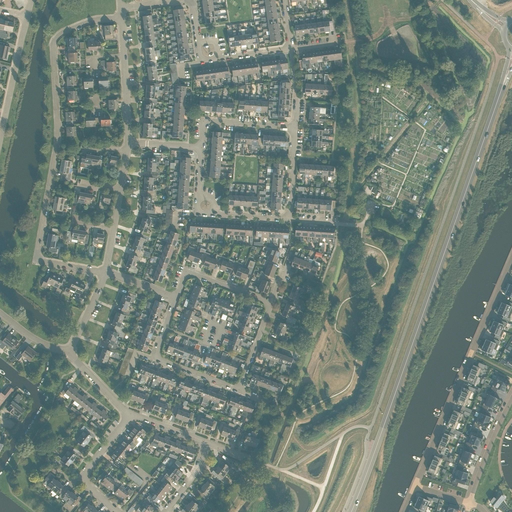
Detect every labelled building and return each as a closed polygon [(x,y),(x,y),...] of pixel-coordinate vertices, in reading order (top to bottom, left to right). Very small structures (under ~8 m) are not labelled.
[(174,16),(184,15),(183,9),(173,11),(173,14),(168,15),(168,17),(174,17),(174,16)] [(143,23),(157,22),(157,19),(151,20),(151,16),(152,16),(152,13),(146,14),(146,17),(142,17),(143,23)] [(12,32),(14,23),(4,21),(4,20),(0,19),(0,37),(6,39),(7,34),(5,34),(6,31),(12,32)] [(144,30),(153,29),(152,25),(158,24),(157,22),(143,23),(144,30)] [(240,24),(238,24),(238,30),(239,36),(241,46),(246,45),(245,35),(242,36),(241,30),(240,24)] [(105,40),(113,40),(113,26),(104,27),(105,40)] [(150,45),(156,44),(155,41),(154,41),(154,38),(159,37),(159,34),(145,36),(146,42),(149,42),(150,45)] [(68,51),(74,50),(74,47),(76,47),(76,38),(67,39),(67,48),(68,48),(68,51)] [(97,43),(96,41),(88,42),(88,50),(100,50),(100,43),(97,43)] [(145,55),(160,53),(159,50),(154,51),(153,48),(156,47),(156,44),(150,45),(150,48),(145,49),(145,55)] [(1,46),(0,46),(0,57),(6,59),(8,52),(9,52),(10,48),(1,46)] [(336,60),(337,60),(341,59),(341,64),(344,64),(343,59),(342,59),(341,49),(334,50),(336,60)] [(74,50),(68,51),(68,54),(68,63),(77,62),(76,53),(75,53),(74,50)] [(338,65),(337,60),(336,60),(334,50),(328,51),(329,61),(331,61),(334,60),(335,65),(338,65)] [(331,66),(331,61),(329,61),(328,51),(322,52),(323,62),(324,62),(328,61),(329,66),(331,66)] [(325,67),(324,62),(323,62),(322,52),(315,53),(317,63),(318,63),(322,62),(322,67),(325,67)] [(150,64),(156,63),(156,60),(155,60),(154,57),(160,56),(160,53),(145,55),(146,62),(150,61),(150,64)] [(319,68),(318,63),(317,63),(315,53),(309,54),(310,64),(311,63),(315,63),(316,68),(319,68)] [(312,68),(311,63),(310,64),(309,54),(302,55),(304,64),(309,64),(310,69),(312,68)] [(281,70),(283,70),(286,69),(287,74),(290,74),(289,69),(288,69),(286,59),(280,60),(281,70)] [(107,63),(106,60),(100,61),(100,66),(106,66),(107,72),(115,71),(115,62),(107,63)] [(283,75),(283,70),(281,70),(280,60),(274,61),(275,71),(276,71),(280,70),(281,75),(283,75)] [(277,76),(276,71),(275,71),(274,61),(267,62),(269,72),(270,72),(274,71),(274,76),(277,76)] [(271,77),(270,72),(269,72),(267,62),(261,63),(262,73),(267,72),(268,77),(271,77)] [(148,74),(162,72),(162,69),(156,70),(156,67),(157,67),(156,63),(150,64),(151,67),(147,68),(148,74)] [(252,74),(253,74),(257,73),(257,78),(260,78),(259,73),(258,73),(257,63),(250,64),(252,74)] [(254,79),(253,74),(252,74),(250,64),(244,65),(245,75),(247,75),(250,74),(251,79),(254,79)] [(247,80),(247,75),(245,75),(244,65),(238,66),(239,76),(240,76),(244,75),(245,80),(247,80)] [(241,81),(240,76),(239,76),(238,66),(231,67),(232,77),(238,76),(238,81),(241,81)] [(222,78),(223,78),(227,77),(228,82),(230,82),(230,77),(228,77),(227,67),(221,68),(222,78)] [(224,83),(223,78),(222,78),(221,68),(214,69),(216,79),(217,79),(221,78),(221,83),(224,83)] [(218,84),(217,79),(216,79),(214,69),(208,70),(209,80),(211,80),(214,79),(215,84),(218,84)] [(211,85),(211,80),(209,80),(208,70),(202,71),(203,81),(204,81),(208,80),(209,85),(211,85)] [(205,86),(204,81),(203,81),(202,71),(195,72),(196,82),(202,81),(202,86),(205,86)] [(162,72),(148,74),(149,80),(157,79),(157,76),(162,75),(162,72)] [(67,89),(74,89),(73,86),(75,86),(75,77),(66,77),(67,86),(67,89)] [(95,79),(96,86),(99,86),(99,87),(108,87),(107,78),(98,79),(95,79)] [(96,86),(95,79),(92,79),(83,80),(84,88),(93,88),(93,86),(96,86)] [(326,85),(324,85),(320,85),(321,80),(318,80),(318,85),(319,85),(318,95),(325,95),(326,85)] [(326,85),(325,95),(332,96),(332,85),(327,85),(327,80),(324,80),(324,85),(326,85)] [(146,92),(160,93),(160,90),(155,90),(155,87),(158,87),(159,84),(151,84),(151,86),(146,86),(146,92)] [(74,89),(67,89),(67,92),(68,101),(76,101),(76,92),(74,92),(74,89)] [(160,96),(160,93),(146,92),(145,99),(149,99),(149,102),(155,102),(155,99),(154,99),(154,96),(160,96)] [(109,110),(117,109),(117,100),(108,101),(109,110)] [(155,106),(155,102),(149,102),(148,105),(145,105),(144,111),(159,112),(159,109),(153,109),(153,106),(155,106)] [(158,115),(159,112),(144,111),(144,118),(148,118),(147,121),(154,122),(155,118),(152,118),(153,115),(158,115)] [(66,125),(73,124),(72,121),(74,121),(74,112),(65,113),(66,122),(66,125)] [(98,118),(98,125),(101,125),(101,126),(110,126),(109,117),(100,118),(98,118)] [(98,125),(98,118),(94,118),(85,119),(86,127),(95,127),(95,125),(98,125)] [(154,125),(154,122),(147,121),(147,124),(143,124),(143,130),(157,131),(160,132),(160,129),(157,129),(157,128),(152,128),(152,125),(154,125)] [(73,124),(66,125),(66,128),(67,137),(75,136),(75,127),(73,127),(73,124)] [(260,145),(260,138),(258,138),(258,135),(252,135),(251,145),(255,145),(254,151),(257,151),(257,145),(260,145)] [(268,146),(269,136),(263,136),(263,138),(260,138),(260,145),(262,145),(262,146),(266,146),(266,152),(268,152),(268,146)] [(91,165),(93,156),(86,155),(86,157),(82,157),(80,167),(84,168),(85,164),(91,165)] [(93,156),(91,165),(97,166),(97,168),(100,169),(102,160),(99,160),(99,157),(93,156)] [(147,165),(156,166),(156,162),(158,162),(158,161),(160,161),(161,156),(152,156),(152,159),(148,158),(147,165)] [(116,167),(117,158),(111,157),(110,159),(107,159),(106,167),(109,168),(109,166),(116,167)] [(60,167),(70,168),(71,162),(73,162),(73,159),(65,158),(64,161),(62,160),(60,167)] [(155,169),(156,166),(147,165),(147,171),(151,172),(150,175),(157,175),(159,176),(160,170),(158,170),(158,169),(155,169)] [(69,175),(70,168),(60,167),(59,173),(62,174),(61,180),(69,181),(70,175),(69,175)] [(157,175),(150,175),(148,175),(148,178),(145,178),(144,184),(152,185),(153,181),(155,181),(155,180),(157,181),(157,175)] [(152,188),(152,185),(144,184),(144,191),(147,191),(147,194),(156,195),(156,190),(154,189),(154,188),(152,188)] [(84,203),(86,194),(79,193),(79,195),(76,195),(74,203),(78,204),(78,202),(84,203)] [(54,204),(63,205),(64,199),(66,199),(67,196),(58,194),(58,197),(55,197),(54,204)] [(86,194),(84,203),(90,205),(90,206),(93,207),(95,198),(92,198),(92,195),(86,194)] [(109,205),(111,196),(104,194),(104,197),(101,197),(98,208),(104,209),(105,204),(109,205)] [(155,200),(156,195),(147,194),(147,197),(143,197),(143,204),(151,204),(151,201),(154,201),(154,200),(155,200)] [(62,212),(63,205),(54,204),(53,210),(55,210),(55,213),(63,215),(64,212),(62,212)] [(151,208),(151,204),(143,204),(142,210),(146,210),(146,213),(154,214),(155,209),(153,209),(153,208),(151,208)] [(143,218),(140,224),(148,227),(150,228),(152,223),(155,224),(156,219),(147,216),(146,219),(143,218)] [(147,230),(148,227),(140,224),(138,230),(142,231),(141,234),(149,237),(151,232),(149,232),(149,231),(147,230)] [(78,240),(79,231),(73,230),(72,232),(69,232),(68,240),(71,241),(71,239),(78,240)] [(60,233),(59,233),(57,232),(51,231),(51,234),(48,234),(47,240),(57,242),(58,236),(59,236),(60,233)] [(79,231),(78,240),(84,241),(84,243),(87,244),(88,235),(85,235),(86,232),(79,231)] [(162,235),(176,241),(178,235),(169,231),(168,235),(163,233),(162,235)] [(102,245),(104,235),(97,234),(97,237),(94,236),(92,245),(95,245),(95,243),(102,245)] [(147,242),(149,237),(141,234),(140,237),(136,236),(134,242),(142,245),(143,242),(145,243),(145,242),(147,242)] [(174,247),(176,241),(162,235),(161,238),(166,240),(165,243),(174,247)] [(55,248),(57,242),(47,240),(46,247),(49,247),(48,250),(57,252),(57,249),(55,248)] [(141,248),(142,245),(134,242),(132,249),(135,250),(134,253),(143,256),(149,258),(150,253),(142,250),(143,249),(141,248)] [(172,253),(174,247),(165,243),(164,247),(158,245),(157,247),(172,253)] [(192,261),(196,253),(193,252),(194,248),(189,246),(187,253),(189,254),(187,260),(192,261)] [(169,259),(172,253),(157,247),(156,250),(162,252),(160,255),(169,259)] [(265,253),(278,258),(280,253),(271,249),(270,252),(266,251),(265,253)] [(202,258),(205,252),(200,251),(199,254),(196,253),(192,261),(198,263),(200,257),(202,258)] [(208,267),(211,259),(208,258),(210,254),(205,252),(202,258),(205,259),(203,265),(208,267)] [(293,262),(291,266),(298,269),(301,259),(300,259),(296,258),(298,253),(296,252),(294,255),(293,254),(290,261),(293,262)] [(141,261),(143,256),(134,253),(133,256),(130,255),(128,261),(135,263),(137,260),(139,261),(139,260),(141,261)] [(276,263),(278,258),(265,253),(265,255),(268,257),(267,260),(276,263)] [(307,262),(306,261),(302,260),(304,255),(302,254),(300,259),(301,259),(298,269),(304,271),(307,262)] [(167,265),(169,259),(160,255),(159,258),(154,257),(153,259),(167,265)] [(219,262),(221,256),(216,255),(214,260),(211,259),(208,267),(213,269),(216,261),(219,262)] [(225,271),(228,263),(225,262),(226,258),(221,256),(219,262),(222,263),(219,269),(225,271)] [(313,264),(312,263),(308,262),(310,257),(308,257),(306,261),(307,262),(304,271),(310,273),(313,264)] [(165,270),(167,265),(153,259),(152,262),(157,264),(156,267),(165,270)] [(228,263),(225,271),(230,273),(232,267),(235,268),(237,262),(229,259),(228,263)] [(266,269),(274,273),(276,267),(268,264),(269,262),(263,259),(261,264),(267,266),(266,269)] [(313,264),(310,273),(316,276),(319,266),(314,264),(316,260),(314,259),(312,263),(313,264)] [(134,267),(135,263),(128,261),(126,267),(129,268),(128,271),(136,274),(138,269),(136,268),(136,267),(134,267)] [(244,269),(240,277),(245,279),(248,273),(250,274),(255,263),(250,261),(247,270),(244,269)] [(240,277),(244,269),(241,268),(242,264),(237,262),(235,268),(237,269),(235,275),(240,277)] [(150,269),(150,271),(163,276),(165,270),(156,267),(155,270),(150,269)] [(272,278),(274,273),(266,269),(264,272),(261,271),(260,274),(257,273),(256,275),(265,278),(266,275),(272,278)] [(150,271),(149,274),(153,276),(151,279),(160,283),(163,276),(150,271)] [(52,286),(57,277),(51,274),(47,281),(44,280),(41,286),(46,288),(48,284),(52,286)] [(264,281),(265,278),(256,275),(256,277),(259,278),(257,281),(261,282),(260,285),(268,288),(270,283),(264,281)] [(57,277),(52,286),(57,288),(55,293),(59,295),(62,289),(59,287),(62,280),(57,277)] [(75,292),(79,283),(73,280),(70,288),(67,286),(64,292),(68,295),(70,290),(75,292)] [(79,283),(75,292),(80,294),(77,299),(82,301),(85,295),(82,293),(85,286),(79,283)] [(292,292),(300,295),(301,291),(304,292),(306,287),(300,284),(299,288),(294,286),(292,292)] [(193,290),(208,295),(209,294),(202,291),(204,288),(195,285),(193,290)] [(266,293),(268,288),(260,285),(259,288),(255,287),(254,289),(258,290),(266,293)] [(207,298),(208,295),(193,290),(191,295),(200,298),(201,295),(207,298)] [(298,299),(300,295),(292,292),(289,298),(294,300),(293,303),(299,305),(301,300),(298,299)] [(121,301),(129,303),(130,300),(132,301),(132,300),(134,301),(136,296),(128,293),(126,296),(123,294),(121,301)] [(199,302),(200,298),(191,295),(189,300),(204,306),(205,303),(202,302),(202,303),(199,302)] [(212,311),(214,311),(219,299),(214,297),(213,299),(211,298),(210,302),(212,303),(210,306),(214,307),(212,311)] [(214,311),(216,312),(218,309),(221,310),(224,301),(219,299),(214,311)] [(203,308),(204,306),(189,300),(187,305),(187,306),(187,308),(192,310),(193,307),(196,309),(197,305),(200,307),(203,308)] [(127,307),(129,303),(121,301),(118,307),(122,308),(121,311),(129,314),(131,309),(129,308),(127,307)] [(148,305),(161,310),(163,304),(155,301),(154,304),(149,302),(148,305)] [(223,314),(225,315),(229,303),(224,301),(221,310),(224,311),(223,314)] [(247,310),(256,314),(258,308),(254,307),(255,304),(247,301),(245,306),(248,307),(247,310)] [(508,305),(502,303),(499,308),(511,313),(511,312),(511,303),(509,302),(508,305)] [(225,315),(226,316),(228,312),(231,314),(234,305),(229,303),(225,315)] [(287,304),(285,310),(295,314),(297,310),(300,311),(302,306),(299,305),(293,303),(292,306),(287,304)] [(159,316),(161,310),(148,305),(147,308),(152,310),(151,313),(159,316)] [(191,311),(192,310),(187,308),(186,309),(184,314),(198,320),(199,318),(193,316),(194,312),(191,311)] [(511,313),(499,308),(497,313),(503,316),(502,319),(509,322),(511,319),(509,318),(511,313)] [(247,310),(246,313),(239,311),(238,313),(242,314),(254,319),(256,314),(247,310)] [(291,317),(293,313),(285,310),(282,316),(287,318),(286,321),(292,323),(295,324),(297,319),(294,318),(291,317)] [(127,319),(129,314),(121,311),(120,314),(116,313),(114,319),(122,322),(123,318),(125,319),(125,318),(127,319)] [(151,313),(149,316),(142,314),(141,316),(143,317),(156,322),(159,316),(151,313)] [(239,313),(238,315),(244,317),(243,320),(252,324),(254,319),(242,314),(239,313)] [(198,322),(198,320),(184,314),(182,319),(191,323),(192,320),(198,322)] [(142,319),(142,320),(147,322),(146,325),(154,328),(156,322),(143,317),(140,316),(140,318),(142,319)] [(120,325),(122,322),(114,319),(112,325),(115,326),(114,329),(122,332),(124,327),(122,327),(123,326),(120,325)] [(189,326),(191,323),(182,319),(180,325),(194,330),(195,330),(195,328),(189,326)] [(235,323),(238,324),(250,329),(252,324),(243,320),(242,324),(235,321),(235,323)] [(290,328),(292,323),(286,321),(285,324),(280,322),(278,328),(286,331),(287,327),(290,328)] [(500,324),(494,321),(491,326),(504,332),(504,331),(503,331),(505,326),(506,327),(507,323),(501,321),(500,324)] [(250,329),(238,324),(235,323),(234,325),(241,328),(239,331),(248,334),(250,329)] [(140,326),(139,327),(137,326),(136,328),(139,329),(152,334),(154,328),(146,325),(145,328),(140,326)] [(194,332),(194,330),(180,325),(178,330),(187,333),(188,330),(194,332)] [(504,332),(491,326),(489,332),(496,335),(494,337),(500,340),(504,332)] [(138,331),(143,333),(142,337),(150,340),(152,334),(139,329),(136,328),(136,330),(138,331)] [(284,335),(286,331),(278,328),(276,334),(281,336),(279,339),(286,342),(288,337),(284,335)] [(122,332),(114,329),(113,332),(109,331),(107,337),(115,340),(116,336),(118,337),(118,336),(123,338),(125,333),(122,332)] [(232,332),(231,334),(234,335),(233,339),(242,342),(245,335),(241,334),(241,335),(235,333),(232,332)] [(0,339),(0,348),(2,350),(6,345),(12,350),(18,342),(11,337),(12,335),(9,333),(2,341),(0,339)] [(114,343),(115,340),(107,337),(105,343),(108,344),(107,347),(115,350),(117,345),(115,345),(116,344),(114,343)] [(135,338),(132,337),(131,340),(148,346),(150,340),(142,337),(140,340),(135,338)] [(242,342),(233,339),(232,342),(229,340),(224,338),(223,341),(240,347),(242,342)] [(499,342),(494,339),(492,342),(486,339),(484,345),(496,350),(499,342)] [(145,352),(148,346),(131,340),(130,342),(138,345),(137,349),(145,352)] [(171,354),(176,342),(174,341),(173,345),(169,343),(166,352),(171,354)] [(238,352),(240,347),(223,341),(222,343),(227,345),(227,344),(231,346),(229,349),(238,352)] [(177,346),(178,343),(176,342),(171,354),(176,356),(180,347),(177,346)] [(181,358),(186,346),(184,345),(183,348),(180,347),(176,356),(181,358)] [(496,350),(484,345),(481,350),(488,353),(487,356),(492,358),(494,355),(492,354),(494,349),(496,350)] [(187,350),(188,347),(186,346),(181,358),(186,360),(190,351),(187,350)] [(36,353),(28,347),(23,353),(21,351),(15,358),(19,361),(23,355),(30,361),(36,353)] [(113,355),(115,350),(107,347),(106,350),(103,349),(100,355),(108,358),(109,355),(111,355),(112,354),(113,355)] [(209,365),(215,349),(213,348),(210,355),(207,354),(206,357),(203,356),(202,359),(201,362),(209,365)] [(267,358),(270,350),(264,348),(261,356),(259,360),(262,361),(263,357),(267,358)] [(192,362),(196,349),(194,349),(193,352),(190,351),(186,360),(192,362)] [(197,354),(198,350),(196,349),(192,362),(200,365),(201,362),(202,359),(199,358),(200,355),(197,354)] [(214,367),(217,358),(214,357),(215,354),(217,350),(215,349),(209,365),(214,367)] [(270,367),(276,352),(270,350),(267,358),(270,360),(269,363),(268,366),(270,367)] [(219,369),(225,353),(223,352),(220,359),(217,358),(214,367),(219,369)] [(279,363),(282,355),(276,352),(270,367),(272,368),(273,365),(275,361),(279,363)] [(224,370),(227,362),(224,361),(227,354),(225,353),(219,369),(224,370)] [(107,361),(108,358),(100,355),(98,361),(101,362),(100,365),(108,368),(110,363),(108,363),(109,362),(107,361)] [(283,369),(287,357),(282,355),(279,363),(282,364),(281,368),(283,369)] [(229,372),(235,357),(233,356),(230,363),(227,362),(224,370),(229,372)] [(235,357),(229,372),(234,374),(238,366),(234,364),(235,361),(239,362),(240,359),(235,357)] [(287,357),(283,369),(282,371),(284,372),(285,369),(287,366),(291,367),(294,359),(287,357)] [(477,367),(473,365),(470,373),(478,377),(481,369),(484,370),(486,366),(479,363),(477,367)] [(143,381),(148,366),(146,365),(145,367),(141,366),(139,373),(143,375),(142,377),(142,376),(140,380),(143,381)] [(143,381),(142,384),(144,385),(145,381),(146,378),(146,376),(150,378),(153,370),(150,369),(150,366),(148,366),(143,381)] [(154,385),(159,370),(157,369),(156,372),(153,370),(150,378),(154,379),(153,381),(152,384),(154,385)] [(161,382),(164,375),(161,373),(162,371),(159,370),(154,385),(156,386),(158,382),(157,382),(158,380),(161,382)] [(257,385),(260,377),(256,375),(257,372),(255,371),(254,375),(254,374),(251,382),(257,385)] [(165,389),(171,374),(169,373),(168,376),(164,375),(161,382),(165,383),(165,385),(164,385),(163,388),(165,389)] [(478,377),(470,373),(466,381),(475,385),(478,377)] [(505,376),(499,373),(497,376),(499,377),(497,382),(507,388),(509,382),(503,379),(505,376)] [(171,374),(165,389),(168,390),(169,387),(168,386),(169,385),(173,386),(176,379),(172,377),(173,375),(171,374)] [(263,387),(267,375),(265,374),(264,378),(260,377),(257,385),(263,387)] [(269,389),(272,381),(268,380),(269,376),(267,375),(263,387),(269,389)] [(182,395),(187,380),(185,379),(184,382),(180,381),(178,388),(182,389),(181,391),(180,391),(179,394),(182,395)] [(275,391),(279,380),(277,379),(275,383),(272,381),(269,389),(275,391)] [(189,392),(192,385),(188,384),(189,381),(187,380),(182,395),(184,396),(185,393),(184,392),(185,391),(189,392)] [(279,380),(275,391),(281,394),(284,386),(280,384),(281,381),(279,380)] [(507,388),(497,382),(494,387),(492,386),(490,389),(496,392),(498,389),(504,393),(507,388)] [(193,399),(198,384),(196,384),(195,386),(192,385),(189,392),(193,394),(192,395),(189,401),(192,402),(193,399)] [(200,396),(203,389),(200,388),(200,385),(198,384),(193,399),(195,400),(196,397),(196,395),(200,396)] [(467,389),(464,388),(460,396),(468,399),(472,392),(474,393),(476,389),(469,386),(467,389)] [(0,401),(2,403),(13,390),(9,387),(3,395),(0,392),(0,401)] [(69,397),(76,389),(74,387),(72,389),(69,387),(67,390),(66,389),(62,394),(63,395),(65,393),(69,397)] [(136,401),(141,388),(139,387),(137,392),(133,391),(134,389),(131,388),(128,395),(131,396),(130,399),(136,401)] [(141,388),(136,401),(142,404),(144,400),(146,402),(149,395),(146,393),(145,395),(142,394),(144,389),(141,388)] [(204,399),(203,399),(201,405),(203,406),(210,389),(208,388),(207,390),(203,389),(200,396),(204,398),(204,399)] [(74,401),(79,395),(76,392),(78,390),(76,389),(69,397),(74,401)] [(210,389),(203,406),(205,407),(208,401),(207,401),(208,399),(212,401),(214,393),(211,392),(212,389),(210,389)] [(215,408),(221,393),(219,392),(218,395),(214,393),(212,401),(215,402),(215,404),(214,403),(213,407),(212,406),(211,409),(214,411),(215,408)] [(495,395),(489,392),(488,395),(490,396),(488,402),(497,407),(500,401),(494,398),(495,395)] [(221,393),(215,408),(218,408),(219,405),(218,405),(219,403),(223,405),(226,397),(222,396),(223,394),(221,393)] [(11,404),(8,408),(7,410),(12,414),(14,413),(16,414),(14,416),(18,420),(22,415),(21,414),(24,410),(18,405),(19,403),(17,401),(20,397),(16,395),(10,403),(11,404)] [(79,405),(85,396),(84,395),(82,397),(79,395),(74,401),(79,405)] [(84,408),(89,402),(86,400),(87,398),(85,396),(79,405),(84,408)] [(232,412),(238,397),(236,396),(235,399),(231,397),(228,405),(232,406),(232,408),(231,408),(230,411),(232,412)] [(468,399),(460,396),(457,404),(465,408),(468,399)] [(158,412),(163,398),(161,397),(159,403),(155,401),(156,399),(153,398),(150,405),(153,406),(152,409),(158,412)] [(240,409),(242,402),(239,400),(240,398),(238,397),(232,412),(235,413),(236,409),(235,409),(236,407),(240,409)] [(163,398),(158,412),(164,414),(166,411),(168,412),(171,405),(168,404),(167,406),(164,405),(166,399),(163,398)] [(244,416),(249,401),(247,400),(246,403),(242,402),(240,409),(244,410),(243,412),(242,412),(241,415),(244,416)] [(249,401),(244,416),(246,417),(247,414),(246,413),(247,412),(251,413),(254,406),(250,405),(251,402),(249,401)] [(89,412),(95,404),(93,402),(91,404),(89,402),(84,408),(89,412)] [(497,407),(488,402),(485,407),(483,406),(481,408),(487,412),(489,409),(495,412),(497,407)] [(93,416),(98,410),(95,407),(97,405),(95,404),(89,412),(93,416)] [(181,420),(186,407),(183,406),(181,411),(178,410),(179,408),(176,407),(173,414),(176,415),(175,418),(181,420)] [(186,407),(181,420),(187,422),(188,419),(191,420),(194,414),(191,412),(190,414),(187,413),(189,408),(186,407)] [(98,420),(105,411),(103,410),(101,412),(98,410),(93,416),(98,420)] [(461,413),(454,410),(450,419),(459,422),(458,421),(461,413)] [(486,412),(480,410),(479,413),(481,414),(479,419),(489,423),(491,418),(485,415),(486,412)] [(105,411),(98,420),(103,423),(108,417),(105,415),(107,413),(105,411)] [(204,429),(209,415),(206,414),(204,420),(201,418),(202,417),(199,415),(196,422),(199,423),(198,426),(204,429)] [(209,415),(204,429),(210,431),(211,428),(214,429),(217,422),(213,421),(213,423),(209,422),(211,416),(209,415)] [(459,422),(450,419),(447,427),(455,430),(459,422)] [(489,423),(479,419),(476,424),(474,423),(473,426),(479,429),(480,426),(487,429),(489,423)] [(227,437),(232,424),(229,423),(227,428),(224,427),(224,425),(221,424),(219,431),(222,432),(221,435),(227,437)] [(232,424),(227,437),(233,439),(234,436),(237,437),(239,431),(236,429),(236,431),(232,430),(234,425),(232,424)] [(80,436),(88,442),(90,441),(89,440),(91,437),(93,438),(95,436),(96,434),(90,429),(89,430),(83,426),(80,429),(83,431),(80,436)] [(131,431),(138,437),(140,434),(143,437),(146,432),(142,429),(140,431),(134,427),(131,431)] [(478,431),(472,428),(470,431),(473,432),(471,438),(481,442),(483,436),(477,433),(478,431)] [(136,439),(138,437),(131,431),(127,435),(133,440),(131,442),(136,446),(139,442),(136,439)] [(249,446),(255,432),(252,431),(250,437),(247,435),(247,434),(244,432),(242,439),(244,440),(243,443),(249,446)] [(255,432),(249,446),(256,448),(257,445),(260,446),(262,439),(259,438),(258,440),(255,439),(257,433),(255,432)] [(158,445),(161,438),(157,436),(158,434),(156,433),(155,436),(155,435),(152,443),(151,445),(154,446),(155,444),(158,445)] [(451,436),(444,433),(441,441),(448,444),(451,436)] [(86,444),(88,442),(80,436),(76,441),(78,443),(74,448),(78,450),(80,448),(83,451),(85,448),(83,447),(86,444)] [(163,447),(167,437),(165,436),(164,439),(161,438),(158,445),(163,447)] [(169,449),(172,442),(168,441),(169,438),(167,437),(163,447),(169,449)] [(481,442),(471,438),(468,443),(466,442),(465,445),(471,448),(472,445),(479,447),(481,442)] [(136,446),(131,442),(129,445),(124,440),(120,444),(127,450),(129,448),(132,450),(136,446)] [(175,451),(178,441),(176,441),(175,443),(172,442),(169,449),(175,451)] [(180,453),(183,446),(180,445),(181,442),(178,441),(175,451),(180,453)] [(448,444),(441,441),(437,449),(443,452),(447,444),(448,444)] [(125,453),(127,450),(120,444),(117,449),(127,457),(128,455),(125,453)] [(186,456),(190,446),(188,445),(187,448),(183,446),(180,453),(186,456)] [(190,446),(186,456),(192,458),(195,451),(191,449),(192,447),(190,446)] [(470,450),(464,448),(462,451),(465,452),(463,457),(474,461),(475,455),(469,453),(470,450)] [(125,459),(127,457),(117,449),(113,453),(121,459),(123,456),(125,459)] [(64,455),(72,462),(74,460),(73,459),(76,456),(77,458),(79,455),(73,450),(71,452),(69,450),(64,455)] [(119,461),(121,459),(113,453),(110,457),(116,462),(114,464),(118,468),(121,463),(119,461)] [(71,464),(72,462),(64,455),(61,459),(57,456),(55,459),(61,464),(68,470),(70,467),(68,466),(70,463),(71,464)] [(441,459),(435,456),(431,464),(439,467),(440,467),(438,467),(442,459),(441,459)] [(474,461),(463,457),(461,463),(458,462),(457,465),(464,467),(465,464),(472,467),(474,461)] [(218,467),(226,473),(230,468),(231,466),(223,458),(221,461),(222,462),(220,465),(219,465),(218,467)] [(172,466),(169,470),(179,478),(182,474),(177,469),(179,467),(174,463),(173,462),(170,465),(172,466)] [(439,467),(431,464),(428,472),(436,475),(439,467)] [(222,478),(226,473),(218,467),(216,469),(217,469),(215,472),(213,471),(211,473),(220,480),(222,478)] [(463,469),(456,467),(456,470),(458,470),(456,476),(467,479),(469,473),(462,471),(463,469)] [(169,470),(164,477),(168,480),(170,478),(176,482),(179,478),(169,470)] [(105,486),(111,479),(108,477),(110,474),(106,471),(103,475),(105,477),(100,483),(105,486)] [(52,490),(58,482),(56,480),(56,481),(53,479),(54,477),(50,473),(44,480),(45,481),(43,484),(52,490)] [(168,480),(164,477),(162,475),(161,477),(162,478),(160,481),(163,483),(161,486),(168,491),(172,487),(166,482),(168,480)] [(467,479),(456,476),(454,481),(452,480),(451,484),(457,486),(458,483),(465,485),(467,479)] [(116,486),(120,482),(115,478),(113,481),(111,479),(105,486),(109,490),(114,484),(116,486)] [(203,486),(211,492),(215,488),(212,485),(214,483),(207,478),(205,480),(207,482),(205,485),(204,484),(203,486)] [(61,493),(66,487),(64,485),(63,487),(60,484),(58,482),(52,490),(57,494),(59,492),(61,493)] [(118,497),(124,490),(122,488),(124,485),(120,482),(116,486),(119,488),(114,494),(118,497)] [(437,490),(459,496),(461,490),(439,484),(437,490)] [(165,496),(168,491),(161,486),(159,488),(156,486),(155,488),(165,496)] [(205,500),(211,492),(203,486),(201,488),(202,489),(200,491),(198,490),(196,492),(205,500)] [(66,502),(73,494),(71,492),(70,493),(67,490),(69,489),(66,487),(61,493),(59,496),(62,498),(61,498),(66,502)] [(162,500),(165,496),(155,488),(153,489),(156,492),(154,494),(162,500)] [(124,490),(118,497),(123,501),(127,495),(130,497),(133,492),(129,489),(126,492),(124,490)] [(73,494),(66,502),(71,506),(73,503),(76,505),(81,498),(79,496),(77,498),(74,496),(75,495),(73,494)] [(158,504),(162,500),(154,494),(152,497),(149,494),(146,498),(150,502),(152,500),(158,504)] [(505,498),(500,494),(495,498),(494,497),(490,502),(491,503),(497,508),(501,511),(506,506),(502,501),(505,498)] [(187,505),(196,511),(199,507),(197,505),(199,502),(192,497),(190,499),(192,501),(190,504),(189,503),(187,505)] [(419,497),(417,502),(427,506),(429,501),(431,502),(432,499),(427,497),(425,499),(419,497)] [(149,504),(150,502),(146,498),(143,503),(146,505),(144,508),(149,511),(151,511),(154,509),(149,504)] [(82,511),(89,511),(93,507),(91,506),(91,507),(88,504),(89,502),(87,500),(81,507),(84,509),(82,511)] [(417,502),(414,507),(421,510),(419,511),(425,511),(428,507),(427,506),(417,502)]
